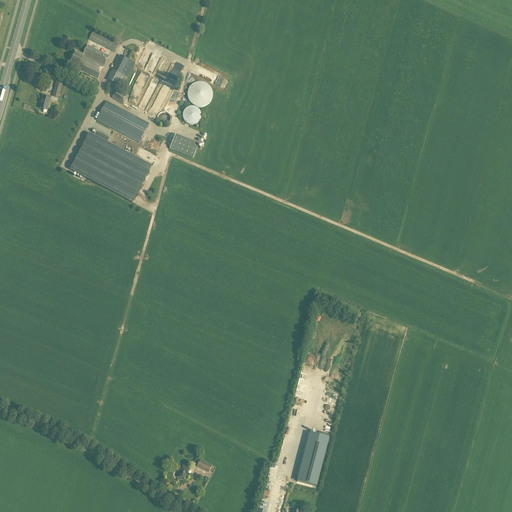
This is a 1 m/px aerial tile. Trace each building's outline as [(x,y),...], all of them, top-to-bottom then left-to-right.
[(117,50),(117,49),(116,48),(118,45),(93,32),(89,40),(114,53),(116,49),(117,50)] [(109,57),(88,46),(83,55),(76,51),(70,64),(98,79),(104,66),(109,57)] [(122,88),(135,63),(120,55),(107,80),(122,88)] [(135,104),(148,72),(142,70),(129,102),(135,104)] [(189,102),(193,105),(197,107),(201,108),(205,107),(208,104),(211,101),(212,98),(213,94),(212,90),(210,86),(206,84),(203,82),(199,82),(194,83),(191,86),(188,89),(187,94),(187,98),(189,102)] [(123,105),(128,96),(117,89),(112,98),(123,105)] [(47,111),(50,99),(41,97),(39,104),(41,104),(39,108),(47,111)] [(139,143),(149,124),(106,102),(96,120),(139,143)] [(192,125),(193,125),(195,125),(196,124),(197,124),(198,123),(199,122),(200,121),(200,120),(201,118),(201,117),(201,116),(201,114),(200,113),(200,112),(199,111),(198,110),(197,109),(196,108),(195,107),(194,107),(192,107),(191,107),(190,107),(188,108),(187,108),(186,109),(185,110),(184,111),(183,112),(183,113),(183,115),(183,116),(183,117),(183,119),(183,120),(184,121),(185,122),(186,123),(187,124),(188,125),(189,125),(191,125),(192,125)] [(164,126),(165,126),(166,125),(167,125),(168,124),(169,124),(169,123),(170,122),(170,121),(170,119),(170,118),(170,117),(170,116),(169,115),(169,114),(168,114),(167,113),(166,113),(165,112),(163,112),(162,112),(161,113),(160,113),(159,114),(159,115),(158,116),(157,117),(157,118),(157,119),(157,120),(157,121),(158,122),(159,123),(159,124),(160,125),(161,125),(162,126),(164,126)] [(88,136),(70,170),(132,203),(151,166),(107,143),(110,138),(96,131),(94,136),(89,134),(88,136)] [(175,135),(170,149),(192,158),(197,145),(175,135)] [(329,439),(309,433),(297,482),(317,487),(329,439)] [(208,473),(212,466),(200,460),(196,467),(208,473)] [(186,477),(190,469),(183,466),(179,473),(179,474),(178,477),(183,480),(185,477),(186,477)] [(277,497),(284,498),(286,487),(280,486),(277,497)]
